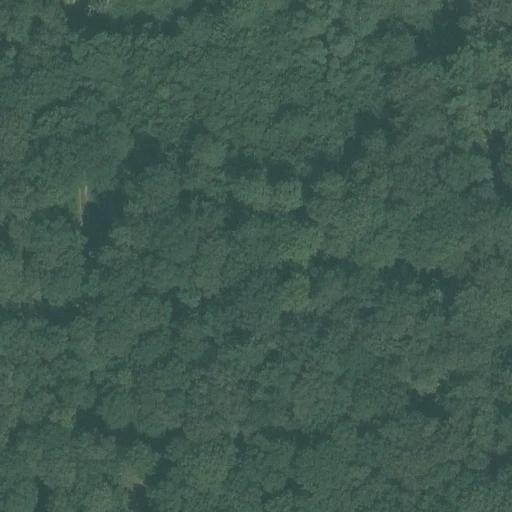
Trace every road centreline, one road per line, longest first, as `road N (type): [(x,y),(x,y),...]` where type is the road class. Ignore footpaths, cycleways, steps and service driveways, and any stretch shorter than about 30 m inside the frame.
road 1 (track): [(140,511),(79,286),(68,0)]
road 2 (track): [(511,237),(0,295)]
